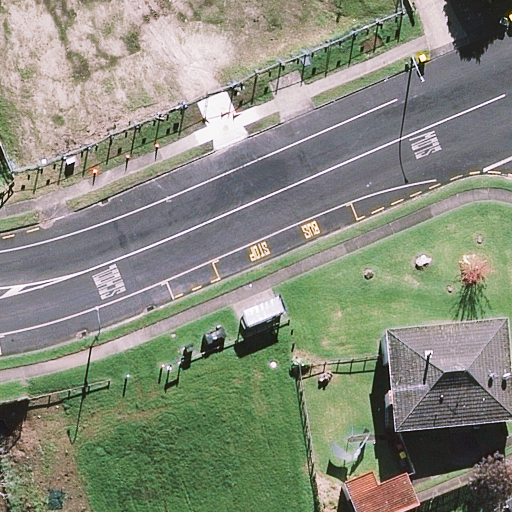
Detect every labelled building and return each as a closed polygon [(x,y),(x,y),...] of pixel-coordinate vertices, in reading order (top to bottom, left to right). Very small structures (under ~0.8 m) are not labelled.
[(71,0),(86,32),(75,37),(91,74),(170,40),(153,0),(71,0)] [(225,0),(250,62),(285,48),(274,19),(322,0),(225,0)] [(504,417),(494,318),(381,330),(391,429),(504,417)] [(397,511),(412,507),(398,467),(343,487),(352,511),(397,511)] [(511,511),(511,488),(498,495),(506,511),(511,511)]
